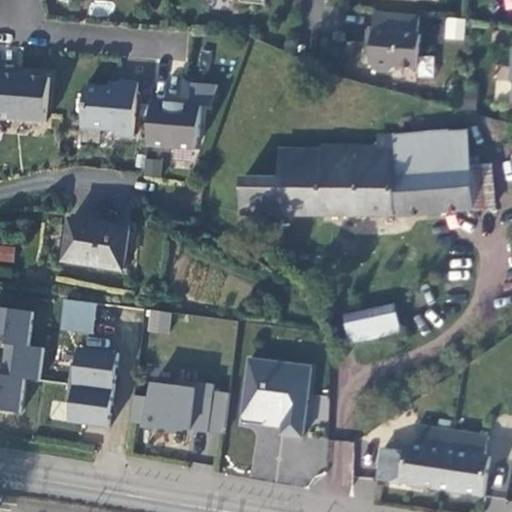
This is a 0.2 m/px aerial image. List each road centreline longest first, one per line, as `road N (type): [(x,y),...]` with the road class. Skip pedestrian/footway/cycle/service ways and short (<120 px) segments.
road 1 (secondary): [(200,508),(0,472)]
road 2 (residential): [(173,44),(18,29)]
